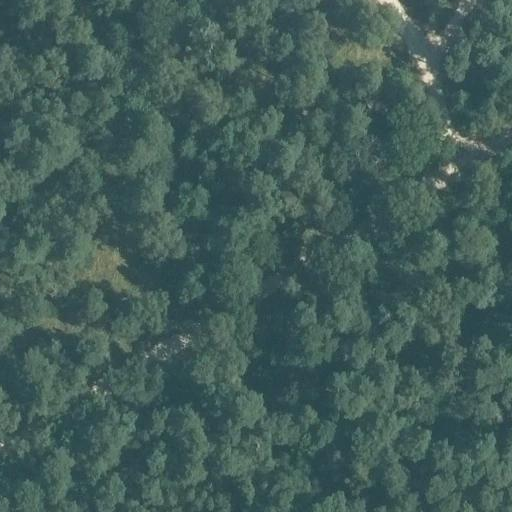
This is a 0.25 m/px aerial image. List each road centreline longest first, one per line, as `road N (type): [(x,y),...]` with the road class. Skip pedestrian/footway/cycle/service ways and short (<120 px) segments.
road 1 (track): [(511,137),(0,450)]
road 2 (track): [(464,163),(423,61),(384,0)]
